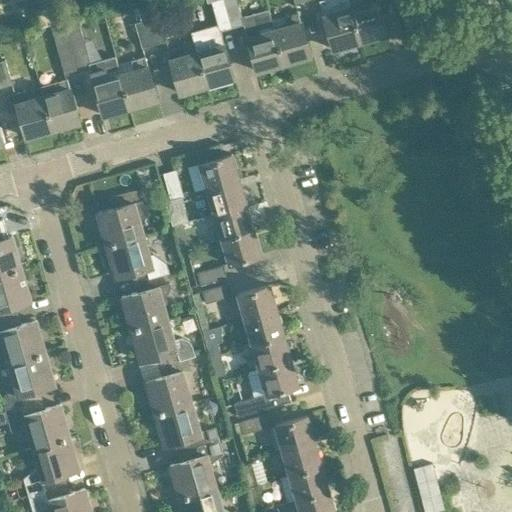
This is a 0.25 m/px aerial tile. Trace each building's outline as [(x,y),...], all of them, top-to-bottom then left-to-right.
[(33,9),(38,27),(62,20),(55,0),(27,0),(30,10),(33,9)] [(61,0),(59,4),(72,13),(79,4),(73,0),(61,0)] [(217,24),(190,32),(193,42),(206,84),(232,77),(233,78),(234,78),(220,31),(231,28),(222,0),(212,0),(210,1),(217,24)] [(236,0),(222,0),(231,28),(242,24),(256,71),(258,71),(257,70),(283,63),(273,29),(267,9),(241,17),(236,0)] [(347,0),(321,0),(319,1),(333,49),(334,49),(334,48),(359,41),(349,7),(347,0)] [(361,0),(363,3),(349,7),(359,41),(386,33),(386,34),(387,34),(377,0),(361,0)] [(287,25),(273,29),(283,63),(309,55),(309,56),(310,56),(298,12),(285,16),(287,25)] [(166,40),(159,15),(146,19),(153,44),(166,40)] [(146,19),(134,22),(141,47),(153,44),(146,19)] [(65,75),(77,71),(69,41),(63,22),(51,25),(65,75)] [(80,27),(66,31),(77,71),(89,68),(103,115),(104,115),(103,114),(129,106),(117,64),(115,55),(101,59),(89,62),(80,27)] [(167,49),(174,74),(180,93),(181,93),(180,92),(206,84),(193,42),(167,49)] [(144,56),(117,64),(129,106),(155,99),(156,100),(157,100),(144,56)] [(4,59),(0,60),(0,87),(11,84),(4,59)] [(39,86),(42,95),(51,129),(78,121),(78,122),(79,122),(67,78),(39,86)] [(13,94),(20,118),(26,137),(27,137),(26,136),(51,129),(42,95),(28,99),(26,90),(13,94)] [(199,163),(207,188),(239,179),(232,154),(199,163)] [(163,173),(169,193),(171,199),(183,195),(175,170),(163,173)] [(239,179),(207,188),(214,212),(246,203),(239,179)] [(105,239),(106,244),(127,238),(142,234),(137,218),(149,215),(144,200),(141,201),(138,189),(110,197),(113,208),(97,212),(101,225),(109,223),(113,237),(105,239)] [(246,203),(214,212),(221,238),(253,229),(246,203)] [(178,209),(167,212),(171,225),(182,222),(178,209)] [(7,251),(15,248),(12,236),(8,237),(3,218),(0,218),(0,273),(21,267),(20,263),(12,265),(7,251)] [(182,222),(171,225),(177,246),(188,243),(182,222)] [(253,229),(221,238),(228,263),(261,254),(253,229)] [(127,238),(106,244),(108,250),(116,248),(120,262),(112,264),(115,277),(131,272),(134,281),(168,272),(165,263),(152,254),(148,255),(142,234),(127,238)] [(224,265),(198,272),(202,284),(227,276),(224,265)] [(23,273),(21,267),(0,273),(0,318),(4,318),(17,314),(15,305),(31,300),(27,288),(19,290),(15,276),(23,273)] [(129,323),(130,328),(148,323),(166,318),(160,299),(165,298),(171,287),(170,284),(165,285),(162,274),(168,272),(134,281),(137,292),(121,296),(125,309),(133,307),(137,321),(129,323)] [(229,283),(204,291),(207,302),(232,295),(229,283)] [(237,294),(244,319),(277,309),(269,284),(237,294)] [(277,309),(244,319),(252,344),(284,334),(277,309)] [(4,318),(0,318),(0,345),(3,345),(8,363),(45,352),(44,347),(36,349),(32,335),(40,332),(36,320),(20,324),(17,314),(4,318)] [(148,323),(130,328),(132,334),(140,332),(144,346),(136,348),(140,361),(155,356),(158,366),(186,358),(195,355),(192,346),(190,342),(188,340),(185,338),(180,337),(177,338),(174,339),(172,340),(166,318),(148,323)] [(203,335),(209,357),(220,353),(213,331),(203,335)] [(284,334),(252,344),(259,369),(291,359),(284,334)] [(2,409),(29,401),(41,398),(39,389),(55,384),(51,372),(43,374),(39,360),(47,358),(45,352),(8,363),(13,378),(1,399),(4,408),(2,409)] [(220,353),(209,357),(215,377),(225,374),(220,353)] [(153,407),(155,413),(190,402),(181,371),(189,369),(186,358),(158,366),(161,376),(145,380),(149,393),(157,391),(161,405),(153,407)] [(291,359),(259,369),(266,394),(234,403),(237,416),(290,401),(287,388),(298,385),(291,359)] [(12,406),(4,408),(11,431),(26,427),(32,446),(69,436),(68,431),(60,433),(56,419),(64,417),(60,404),(44,409),(41,398),(29,401),(12,406)] [(190,402),(155,413),(156,418),(164,416),(168,430),(160,432),(164,445),(174,442),(177,451),(218,439),(214,427),(198,431),(190,402)] [(244,432),(269,424),(265,413),(240,421),(244,432)] [(274,424),(281,449),(314,440),(307,415),(274,424)] [(22,478),(27,494),(66,483),(63,473),(79,469),(75,456),(67,459),(63,444),(71,442),(69,436),(32,446),(38,466),(35,467),(22,478)] [(218,439),(177,451),(180,462),(169,465),(173,477),(181,475),(185,489),(177,492),(178,496),(196,491),(214,486),(208,465),(223,454),(218,439)] [(314,440),(281,449),(289,474),(321,465),(314,440)] [(242,465),(248,486),(258,483),(252,462),(242,465)] [(413,467),(424,511),(425,511),(443,508),(431,462),(413,467)] [(321,465),(289,474),(296,499),(328,490),(321,465)] [(66,483),(27,494),(32,511),(50,506),(51,511),(82,511),(80,503),(88,501),(85,488),(69,493),(66,483)] [(248,486),(254,506),(263,503),(258,483),(248,486)] [(196,491),(178,496),(180,502),(188,500),(191,511),(236,511),(232,511),(220,505),(214,486),(196,491)] [(334,511),(328,490),(296,499),(299,511),(334,511)] [(380,502),(381,511),(388,511),(386,501),(380,502)]
